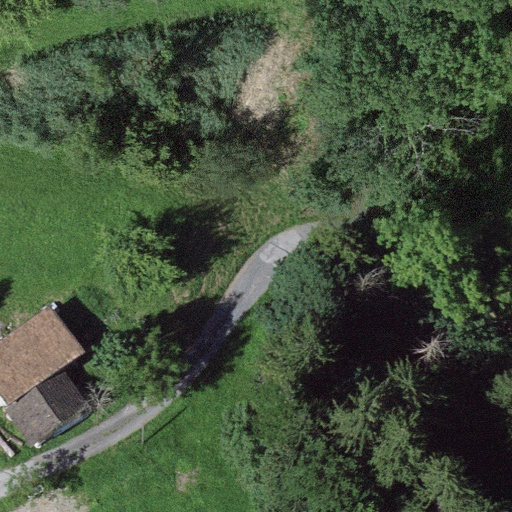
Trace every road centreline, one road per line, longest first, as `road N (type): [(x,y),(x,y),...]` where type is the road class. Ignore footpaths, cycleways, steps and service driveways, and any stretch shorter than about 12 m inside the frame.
road 1 (track): [(511,381),(368,235),(317,231),(271,268),(196,367),(111,438),(0,483)]
road 2 (track): [(368,235),(390,157),(433,90),(465,0)]
